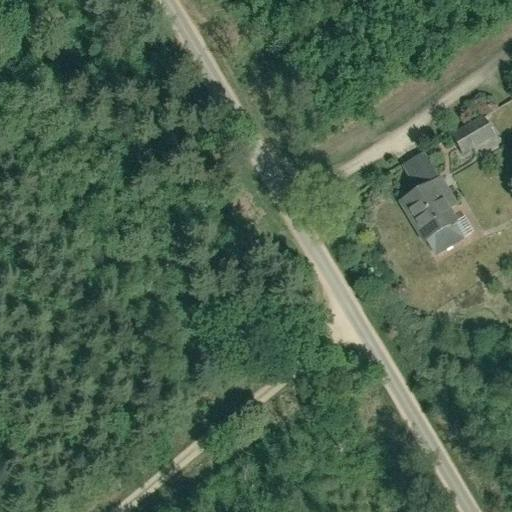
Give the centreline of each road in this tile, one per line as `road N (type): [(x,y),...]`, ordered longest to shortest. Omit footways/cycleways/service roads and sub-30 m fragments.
road 1 (unclassified): [(166,0),(470,511)]
road 2 (track): [(357,321),(129,511)]
road 3 (track): [(357,0),(215,82)]
